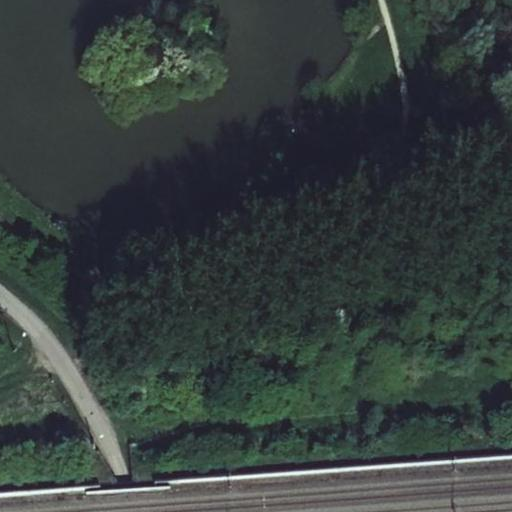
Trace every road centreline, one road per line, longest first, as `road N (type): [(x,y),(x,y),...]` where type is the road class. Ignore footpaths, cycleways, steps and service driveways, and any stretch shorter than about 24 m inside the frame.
road 1 (residential): [(0,296),(62,362),(135,511)]
road 2 (track): [(511,197),(415,0)]
